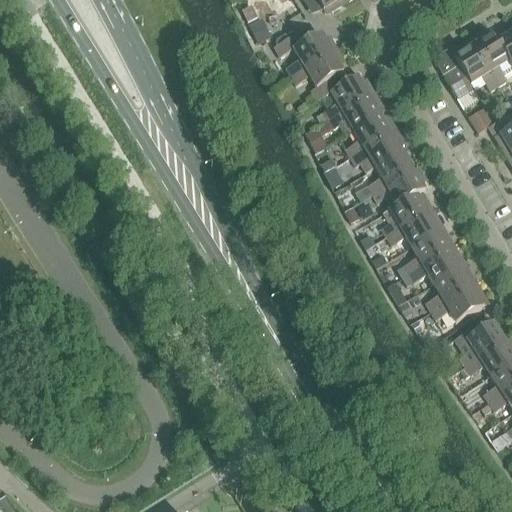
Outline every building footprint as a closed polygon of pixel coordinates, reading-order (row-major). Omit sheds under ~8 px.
[(332,14),(346,6),(341,0),(301,0),(303,3),(306,0),(314,0),(323,13),(329,9),(332,14)] [(252,26),(249,28),(258,46),(261,44),(271,39),(262,21),(252,26)] [(511,28),(499,37),(502,42),(498,45),(497,45),(508,64),(511,71),(511,28)] [(498,89),(507,84),(503,79),(511,72),(511,71),(508,64),(497,45),(498,45),(493,37),(487,40),(484,35),(470,44),(493,80),(492,80),(498,89)] [(298,36),(290,41),(288,38),(284,37),(276,42),(275,46),(277,49),(274,50),(280,60),(293,52),(299,63),(286,71),(291,80),(337,52),(329,38),(324,41),(320,36),(304,46),(298,36)] [(493,80),(470,44),(456,52),(459,57),(454,61),(459,69),(443,79),(458,102),(474,92),(471,87),(481,81),(490,94),(498,89),(492,80),(493,80)] [(345,66),(337,52),(291,80),(296,88),(310,80),(316,91),(311,94),(317,104),(331,96),(330,96),(341,90),(335,80),(344,75),(340,69),(345,66)] [(328,124),(374,96),(366,82),(361,85),(358,80),(341,90),(330,96),(331,96),(337,107),(323,115),(328,124)] [(333,132),(339,129),(344,139),(353,134),(380,118),(378,113),(383,110),(374,96),(328,124),(333,132)] [(483,112),(469,121),(478,136),(492,128),(483,112)] [(500,138),(503,143),(498,146),(506,160),(511,156),(511,117),(489,131),(495,141),(500,138)] [(350,161),(396,133),(388,120),(383,123),(380,118),(353,134),(359,144),(345,152),(350,161)] [(316,132),(306,138),(315,155),(326,149),(321,140),(316,132)] [(402,155),(400,151),(405,148),(396,133),(350,161),(355,170),(369,161),(375,171),(402,155)] [(413,173),(402,155),(375,171),(381,181),(367,190),(372,198),(413,174),(413,173)] [(332,162),(320,168),(325,176),(337,169),(332,162)] [(418,170),(413,173),(413,174),(372,198),(378,207),(391,199),(397,208),(397,209),(416,198),(417,198),(425,193),(422,188),(427,185),(418,170)] [(335,171),(324,177),(326,182),(337,175),(335,171)] [(387,241),(400,233),(433,213),(424,199),(419,203),(417,198),(416,198),(397,209),(397,208),(389,213),(395,224),(381,232),(387,241)] [(353,211),(344,215),(351,227),(359,222),(353,211)] [(439,235),(436,230),(441,227),(433,213),(400,233),(387,241),(392,249),(405,241),(411,251),(439,235)] [(409,278),(455,250),(446,237),(441,240),(439,235),(411,251),(417,261),(404,269),(409,278)] [(371,239),(361,244),(366,253),(375,247),(371,239)] [(455,250),(409,278),(414,287),(427,278),(433,288),(461,272),(458,267),(463,264),(455,250)] [(383,258),(372,264),(376,271),(387,265),(383,258)] [(431,315),(477,288),(468,274),(463,277),(461,272),(433,288),(439,298),(426,306),(431,315)] [(394,286),(387,291),(392,299),(399,294),(394,286)] [(477,288),(431,315),(436,324),(450,315),(456,326),(483,310),(480,305),(485,302),(477,288)] [(406,305),(399,310),(405,320),(412,315),(406,305)] [(417,324),(411,328),(417,337),(423,333),(417,324)] [(505,344),(493,325),(483,332),(480,327),(455,344),(465,359),(460,362),(465,371),(505,345),(505,344)] [(490,380),(511,365),(511,344),(510,341),(505,344),(505,345),(465,371),(470,378),(471,379),(484,370),(490,380)] [(489,407),(502,398),(511,391),(511,365),(490,380),(497,390),(483,398),(489,407)] [(465,371),(460,374),(465,381),(470,378),(465,371)] [(511,412),(511,391),(502,398),(489,407),(494,415),(508,406),(511,412)] [(488,407),(481,412),(484,417),(491,413),(488,407)] [(505,437),(491,446),(496,454),(510,445),(505,437)] [(0,511),(12,511),(5,499),(0,502),(0,511)]
